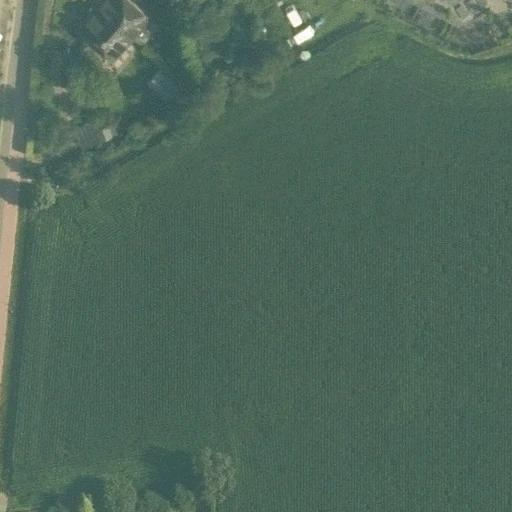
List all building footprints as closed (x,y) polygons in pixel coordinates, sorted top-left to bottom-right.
[(133,0),(98,0),(95,4),(130,36),(149,15),(133,0)] [(243,36),(231,16),(242,10),(235,0),(227,0),(223,3),(222,2),(187,24),(208,58),(243,36)] [(112,56),(130,36),(95,4),(77,25),(79,27),(112,56)] [(177,85),(173,80),(162,92),(166,97),(177,85)] [(96,129),(100,140),(111,135),(107,125),(96,129)]
